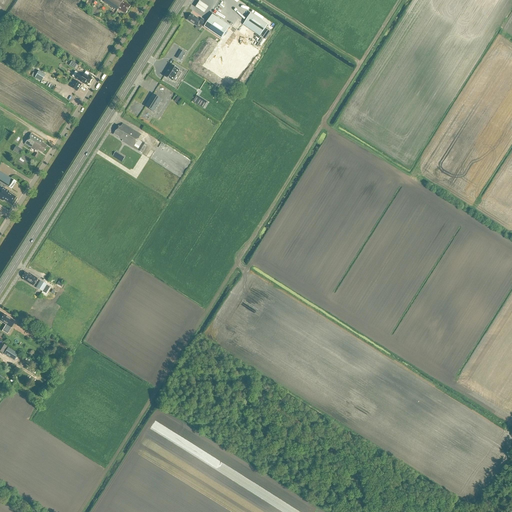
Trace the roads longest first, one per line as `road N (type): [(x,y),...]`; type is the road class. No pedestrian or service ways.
road 1 (track): [(261,0),(359,63),(238,260),(243,270)]
road 2 (primary): [(0,288),(182,0)]
road 3 (unclassified): [(0,234),(148,0)]
